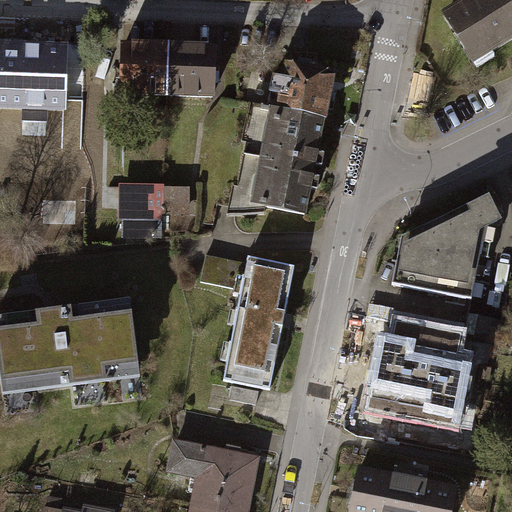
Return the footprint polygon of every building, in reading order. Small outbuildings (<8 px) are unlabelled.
[(511,0),(467,0),(442,15),(473,68),(490,57),(486,50),(511,34),(511,0)] [(20,46),(5,45),(4,90),(53,92),(55,43),(20,42),(20,46)] [(119,95),(164,96),(165,47),(120,46),(119,95)] [(210,48),(165,47),(164,96),(209,97),(210,48)] [(270,80),(265,107),(319,118),(322,118),(330,75),(306,70),(308,61),(297,58),(295,68),(282,65),(279,82),(270,80)] [(312,153),(319,118),(265,107),(258,106),(254,128),(252,128),(249,144),(244,143),(235,190),(238,190),(236,202),(300,214),(305,189),(312,190),(314,177),(309,176),(311,165),(318,167),(320,154),(312,153)] [(86,144),(58,143),(57,173),(85,174),(86,144)] [(135,211),(160,211),(160,188),(134,188),(135,211)] [(182,188),(160,188),(160,211),(182,211),(182,188)] [(472,207),(397,243),(388,285),(427,292),(467,301),(482,227),(494,221),(481,196),(470,202),(472,207)] [(195,281),(237,289),(242,264),(200,255),(195,281)] [(237,289),(219,380),(265,390),(290,267),(243,258),(242,264),(237,289)] [(0,319),(0,392),(0,393),(135,375),(125,302),(48,313),(0,319)] [(471,356),(459,353),(462,334),(396,322),(393,341),(381,339),(369,408),(459,424),(471,356)] [(225,401),(250,406),(253,390),(228,385),(225,401)] [(192,493),(189,506),(219,511),(242,511),(252,460),(233,456),(234,449),(223,447),(222,454),(171,444),(165,472),(190,476),(187,492),(192,493)] [(355,470),(347,511),(447,511),(451,488),(421,483),(423,474),(390,468),(389,476),(355,470)] [(43,511),(58,511),(59,510),(55,510),(57,499),(46,497),(43,511)]
